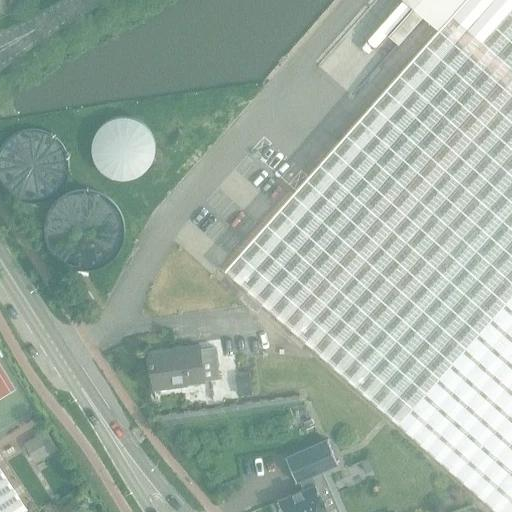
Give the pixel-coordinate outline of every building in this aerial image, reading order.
[(511,511),(511,0),(408,0),(440,29),(225,269),(497,511),(511,511)] [(56,170),(56,164),(54,159),(51,154),(48,149),(43,145),(39,143),(34,142),(28,141),(23,141),(18,143),(12,145),(8,149),(4,153),(1,158),(0,161),(0,177),(1,180),(4,186),(7,189),(10,193),(15,196),(26,199),(33,198),(37,197),(43,194),(46,192),(50,188),(53,182),(56,176),(56,170)] [(62,258),(119,248),(109,188),(51,198),(62,258)] [(85,307),(94,300),(79,277),(70,284),(85,307)] [(184,352),(151,356),(155,389),(210,382),(219,381),(221,381),(217,349),(200,351),(200,347),(183,349),(184,352)] [(249,374),(234,376),(237,399),(253,396),(249,374)] [(152,420),(151,422),(152,427),(152,428),(153,428),(301,407),(300,396),(155,416),(152,420)] [(312,419),(303,423),(305,427),(306,430),(306,429),(315,426),(312,419)] [(25,443),(37,462),(58,449),(47,430),(25,443)] [(304,489),(277,501),(282,511),(341,511),(323,472),(338,465),(327,439),(286,458),(296,482),(300,480),(304,489)] [(0,468),(0,511),(22,511),(27,509),(0,468)]
